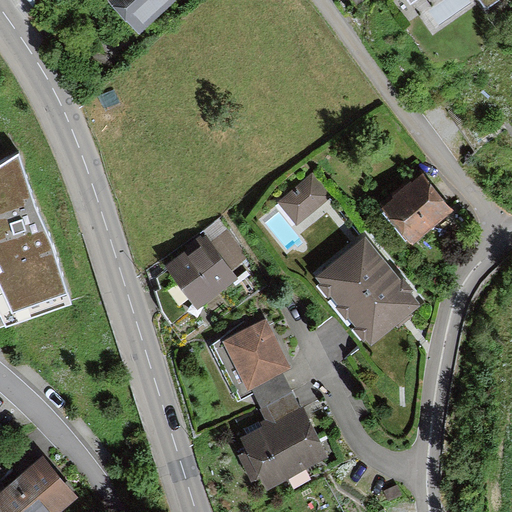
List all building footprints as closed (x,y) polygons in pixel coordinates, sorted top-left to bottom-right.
[(117,0),(153,34),(186,0),(117,0)] [(0,296),(67,279),(16,134),(0,143),(0,296)] [(424,171),(388,200),(414,232),(450,203),(424,171)] [(293,180),(264,220),(303,248),(332,208),(293,180)] [(224,233),(176,267),(203,305),(251,270),(224,233)] [(377,234),(329,279),(387,341),(435,297),(377,234)] [(278,319),(230,337),(252,394),(300,376),(278,319)] [(319,415),(263,435),(279,479),(335,459),(319,415)] [(42,450),(0,491),(0,497),(14,511),(63,511),(84,492),(42,450)]
